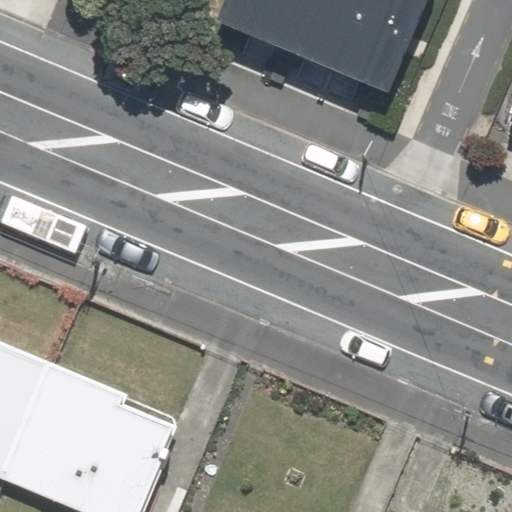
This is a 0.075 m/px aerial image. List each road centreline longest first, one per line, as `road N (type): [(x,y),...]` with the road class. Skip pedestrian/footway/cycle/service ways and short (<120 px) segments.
road 1 (unclassified): [(0,106),(384,265)]
road 2 (residential): [(384,265),(496,0)]
road 3 (unclassified): [(384,265),(511,320)]
